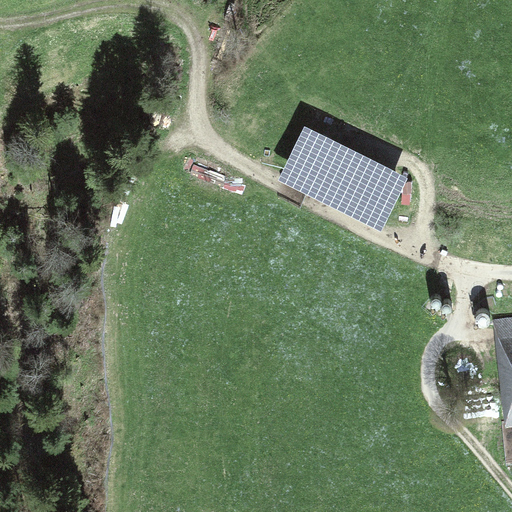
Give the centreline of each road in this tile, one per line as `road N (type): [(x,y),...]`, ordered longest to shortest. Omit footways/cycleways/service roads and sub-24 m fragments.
road 1 (track): [(511,274),(447,263),(328,212),(220,152),(198,123),(196,33),(171,11),(132,2),(0,21)]
road 2 (track): [(475,270),(431,383),(439,408),(511,492)]
